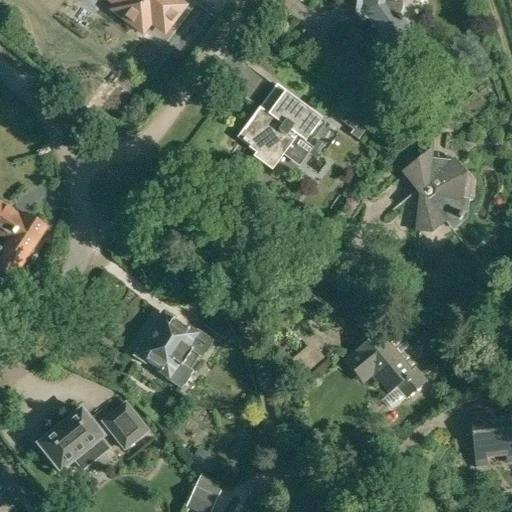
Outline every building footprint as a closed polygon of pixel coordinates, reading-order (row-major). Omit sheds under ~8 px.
[(111,10),(142,33),(152,18),(166,29),(184,6),(176,0),(117,0),(118,1),(111,10)] [(366,55),(400,60),(398,56),(412,44),(409,39),(414,35),(411,31),(417,23),(420,17),(421,11),(421,5),(426,4),(425,0),(362,0),(361,10),(377,31),(368,38),(366,55)] [(298,166),(308,154),(312,148),(304,142),(321,119),(276,85),(259,109),(267,114),(260,123),(253,118),(238,138),(249,146),(248,147),(255,153),(253,156),(271,170),(283,155),(298,166)] [(357,141),(367,128),(359,122),(361,120),(347,110),(339,120),(353,131),(349,135),(357,141)] [(312,148),(308,154),(314,158),(323,146),(317,141),(312,148)] [(419,227),(429,228),(442,218),(449,227),(461,217),(463,199),(472,200),(474,180),(467,172),(462,176),(447,158),(443,157),(444,153),(432,152),(406,172),(419,187),(418,194),(422,199),(419,227)] [(21,217),(0,203),(0,236),(5,240),(0,248),(0,273),(11,280),(46,227),(24,212),(21,217)] [(321,314),(329,324),(346,311),(337,301),(321,314)] [(215,311),(210,308),(199,324),(225,340),(232,329),(229,325),(226,321),(222,317),(219,314),(215,311)] [(139,353),(169,373),(165,379),(181,390),(192,372),(190,370),(198,357),(201,359),(204,355),(205,355),(211,346),(210,345),(213,341),(197,331),(192,338),(162,318),(139,353)] [(454,346),(461,356),(482,341),(475,330),(454,346)] [(372,374),(388,392),(395,386),(405,398),(425,381),(415,369),(411,372),(411,371),(415,367),(404,354),(412,347),(398,332),(386,343),(378,333),(344,362),(362,383),(372,374)] [(289,361),(302,376),(323,357),(310,343),(289,361)] [(488,372),(494,380),(506,370),(500,362),(488,372)] [(147,432),(125,404),(102,423),(124,450),(147,432)] [(65,422),(52,433),(38,444),(36,445),(38,447),(58,471),(57,471),(59,473),(60,472),(74,460),(82,470),(95,460),(87,450),(101,439),(103,438),(101,436),(82,412),(80,410),(79,411),(79,412),(65,423),(65,422)] [(470,415),(476,467),(486,466),(484,456),(505,454),(506,463),(511,462),(511,418),(495,420),(494,413),(470,415)] [(206,457),(197,452),(191,465),(200,469),(206,457)] [(0,474),(0,511),(5,511),(23,499),(3,472),(0,474)] [(194,488),(216,499),(223,488),(200,476),(194,488)] [(185,507),(195,511),(210,511),(216,499),(194,488),(185,507)]
